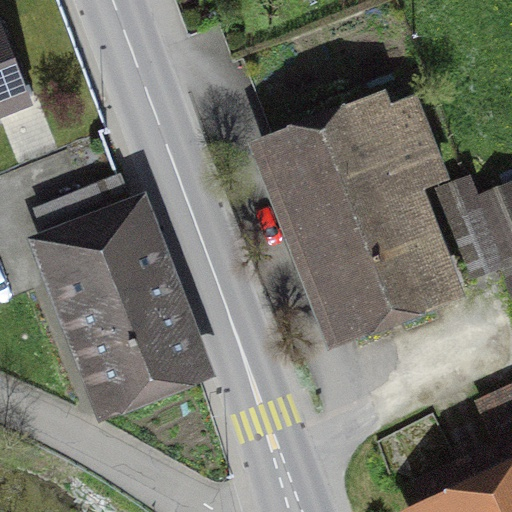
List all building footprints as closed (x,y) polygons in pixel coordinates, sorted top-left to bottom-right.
[(0,103),(22,95),(0,39),(0,103)] [(279,146),(346,323),(436,288),(399,191),(445,173),(414,94),(279,146)] [(511,285),(511,179),(477,193),(511,285)] [(112,394),(194,363),(126,180),(43,212),(112,394)] [(471,272),(501,261),(479,203),(449,215),(471,272)] [(511,511),(511,475),(433,511),(511,511)]
